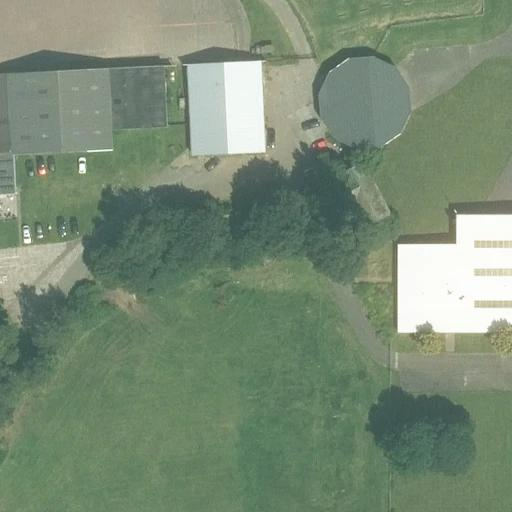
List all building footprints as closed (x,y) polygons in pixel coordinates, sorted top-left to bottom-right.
[(331,73),(321,95),(322,116),(337,137),(360,148),(384,147),(404,134),(415,112),(412,85),(398,65),(377,55),(354,57),(331,73)] [(262,62),(191,66),(195,154),(267,150),(262,62)] [(0,194),(16,194),(14,155),(113,150),(112,131),(167,128),(164,66),(0,74),(0,194)] [(347,179),(327,189),(339,214),(359,203),(371,226),(394,215),(367,163),(345,175),(347,179)] [(398,245),(398,332),(511,332),(511,214),(457,214),(457,245),(398,245)] [(218,216),(218,229),(243,229),(242,216),(218,216)]
